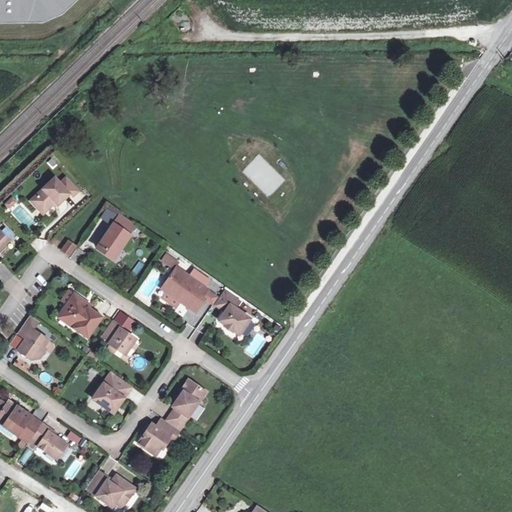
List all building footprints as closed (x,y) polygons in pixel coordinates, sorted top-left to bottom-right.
[(0,0),(0,23),(43,22),(61,17),(80,1),(81,0),(0,0)] [(31,202),(38,209),(41,206),(46,212),(53,206),(56,204),(58,206),(70,195),(65,190),(70,185),(66,179),(60,185),(55,179),(31,202)] [(70,185),(65,190),(70,195),(73,198),(78,193),(70,185)] [(13,199),(7,205),(10,208),(16,202),(13,199)] [(110,223),(117,209),(105,202),(97,217),(110,223)] [(41,206),(38,209),(43,215),(46,212),(41,206)] [(127,234),(133,226),(120,217),(98,250),(114,261),(131,237),(127,234)] [(136,229),(133,226),(127,234),(131,237),(136,229)] [(0,250),(10,241),(1,231),(0,232),(0,250)] [(69,243),(63,252),(69,257),(76,247),(69,243)] [(203,299),(209,291),(178,268),(163,289),(169,294),(180,302),(196,313),(206,300),(203,299)] [(203,299),(206,300),(214,306),(219,298),(209,291),(203,299)] [(241,303),(226,293),(217,306),(226,313),(220,322),(226,326),(225,328),(233,333),(234,332),(240,336),(251,320),(236,310),(241,303)] [(169,294),(165,299),(176,307),(180,302),(169,294)] [(86,303),(77,297),(72,304),(70,302),(59,318),(88,338),(101,318),(89,310),(84,306),(86,303)] [(24,352),(23,355),(31,361),(39,359),(45,351),(42,349),(48,341),(33,331),(39,322),(30,316),(17,334),(26,340),(19,349),(24,352)] [(115,323),(104,339),(112,344),(111,345),(112,346),(118,350),(126,356),(137,341),(122,330),(123,329),(115,323)] [(258,333),(244,351),(254,359),(268,341),(258,333)] [(93,353),(90,357),(98,362),(100,358),(93,353)] [(124,397),(132,385),(113,372),(94,399),(115,414),(126,398),(124,397)] [(168,422),(181,431),(208,393),(190,381),(183,391),(185,392),(174,407),(177,409),(168,422)] [(134,387),(132,385),(124,397),(126,398),(134,387)] [(32,437),(40,426),(31,419),(33,416),(9,400),(6,404),(0,413),(0,422),(29,442),(32,437)] [(42,423),(33,416),(31,419),(40,426),(42,423)] [(175,440),(181,431),(168,422),(164,419),(158,427),(153,424),(140,444),(155,454),(159,449),(161,450),(171,437),(175,440)] [(57,458),(67,443),(49,431),(51,429),(44,424),(34,439),(40,443),(39,446),(57,458)] [(32,437),(29,442),(37,448),(39,446),(40,443),(34,439),(32,437)] [(63,478),(71,483),(83,464),(75,459),(63,478)] [(109,480),(110,478),(100,471),(88,488),(98,495),(97,496),(113,507),(116,502),(124,507),(137,488),(117,475),(113,481),(111,481),(109,480)]
